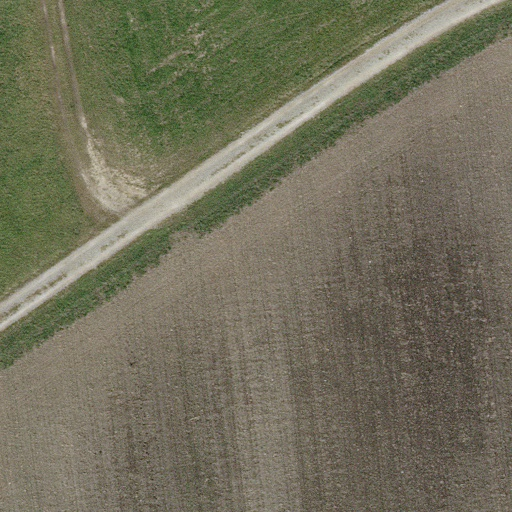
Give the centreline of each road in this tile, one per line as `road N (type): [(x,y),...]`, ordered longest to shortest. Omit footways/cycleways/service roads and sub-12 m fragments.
road 1 (track): [(483,0),(0,318)]
road 2 (track): [(96,256),(53,0)]
